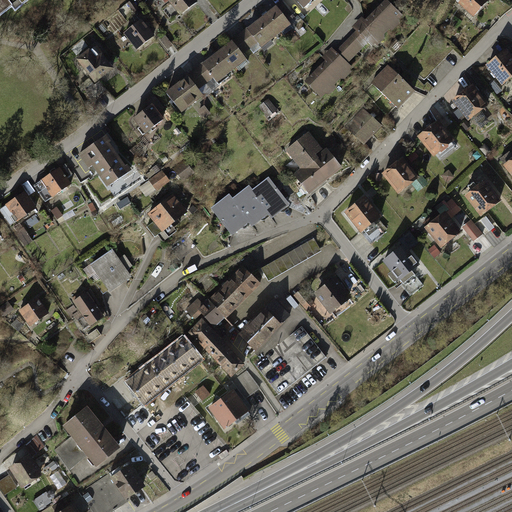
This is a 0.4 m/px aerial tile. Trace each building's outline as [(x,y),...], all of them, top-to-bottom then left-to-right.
[(0,0),(0,22),(21,4),(26,0),(27,0),(32,6),(39,0),(0,0)] [(195,0),(160,0),(176,21),(199,4),(195,0)] [(488,0),(460,0),(459,1),(478,19),(493,4),(488,0)] [(419,21),(399,1),(387,13),(366,34),(343,56),(325,73),(315,83),(335,103),(419,21)] [(296,30),(280,9),(274,14),(261,24),(254,29),(270,50),(296,30)] [(147,20),(127,32),(140,53),(160,41),(147,20)] [(268,52),(251,31),(236,43),(217,57),(209,63),(226,85),(268,52)] [(440,38),(414,66),(428,78),(453,51),(440,38)] [(99,43),(77,60),(95,83),(117,67),(99,43)] [(511,49),(493,64),(508,85),(511,81),(511,49)] [(224,86),(206,66),(172,95),(190,115),(224,86)] [(399,66),(378,84),(398,106),(418,89),(399,66)] [(480,83),(458,103),(475,122),(497,102),(480,83)] [(274,98),(266,106),(279,119),(287,112),(274,98)] [(172,122),(157,104),(139,119),(154,137),(172,122)] [(351,127),(366,142),(385,124),(370,108),(351,127)] [(443,123),(425,139),(442,158),(460,141),(443,123)] [(284,159),(315,193),(349,162),(317,128),(284,159)] [(138,175),(109,138),(87,156),(116,192),(138,175)] [(407,158),(386,176),(398,191),(420,174),(407,158)] [(192,159),(181,168),(193,183),(204,174),(192,159)] [(67,169),(49,182),(60,197),(78,184),(67,169)] [(170,170),(157,183),(165,192),(179,179),(170,170)] [(242,196),(222,211),(242,236),(251,229),(257,225),(260,229),(268,223),(277,217),(280,220),(289,213),(300,204),(280,179),(264,191),(261,187),(245,200),(242,196)] [(488,182),(470,198),(488,218),(506,201),(488,182)] [(30,196),(15,205),(27,222),(41,213),(30,196)] [(179,196),(157,216),(174,234),(196,215),(179,196)] [(373,199),(354,215),(371,236),(390,220),(373,199)] [(448,214),(432,228),(450,250),(467,236),(448,214)] [(466,228),(477,240),(485,233),(475,221),(466,228)] [(316,241),(262,270),(269,282),(323,254),(316,241)] [(409,241),(386,262),(403,280),(426,260),(409,241)] [(139,278),(119,249),(96,265),(116,294),(139,278)] [(202,309),(218,327),(225,321),(267,282),(251,265),(223,290),(202,309)] [(342,280),(319,297),(334,318),(358,301),(342,280)] [(92,294),(79,304),(99,328),(111,317),(92,294)] [(244,327),(259,345),(292,315),(276,298),(244,327)] [(43,299),(27,313),(40,328),(56,315),(43,299)] [(197,336),(234,377),(241,370),(248,364),(211,323),(197,336)] [(141,377),(128,386),(144,407),(204,363),(188,341),(174,352),(156,365),(141,377)] [(242,393),(214,410),(227,431),(255,414),(242,393)] [(95,408),(71,427),(106,471),(131,452),(95,408)] [(38,456),(15,468),(27,489),(49,476),(38,456)] [(122,466),(111,473),(110,473),(81,492),(94,511),(109,511),(128,500),(126,497),(145,485),(129,463),(123,467),(122,466)] [(12,473),(0,480),(0,482),(6,493),(19,486),(12,473)]
